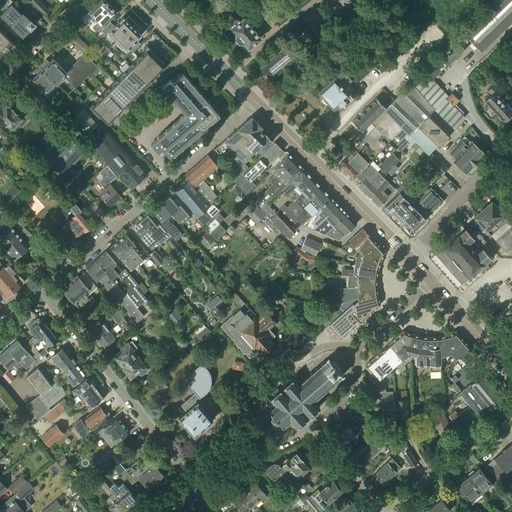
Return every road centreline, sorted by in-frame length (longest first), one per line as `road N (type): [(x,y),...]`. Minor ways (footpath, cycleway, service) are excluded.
road 1 (residential): [(195,489),(41,290)]
road 2 (primary): [(408,258),(255,103)]
road 3 (residential): [(431,282),(358,346),(352,385),(308,429)]
road 4 (residential): [(41,290),(172,175)]
road 5 (residential): [(408,258),(511,144)]
road 6 (primary): [(255,103),(150,0)]
road 7 (residential): [(195,489),(308,429)]
